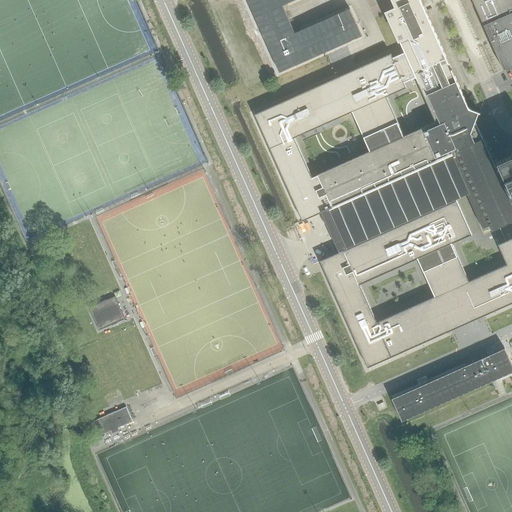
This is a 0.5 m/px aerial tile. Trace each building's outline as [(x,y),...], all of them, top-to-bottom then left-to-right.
[(247,0),(279,73),(362,36),(350,9),(294,33),(293,30),(287,15),(283,8),(282,6),(295,0),(247,0)] [(390,20),(398,39),(404,52),(392,58),(390,54),(383,57),(370,63),(363,66),(359,68),(356,69),(350,71),(349,72),(343,74),(337,77),(330,80),(254,114),(302,222),(322,213),(338,251),(318,260),(366,366),(467,321),(511,301),(511,236),(497,243),(506,263),(468,280),(451,242),(471,234),(455,199),(467,194),(483,230),(490,227),(491,230),(511,221),(511,156),(499,162),(494,165),(489,154),(489,153),(483,140),(482,139),(480,133),(477,128),(474,120),(476,112),(480,114),(480,113),(478,112),(473,110),(472,110),(471,110),(471,109),(470,109),(470,108),(469,108),(469,107),(468,107),(468,106),(467,106),(467,105),(467,104),(465,101),(462,95),(459,88),(456,81),(453,75),(446,58),(443,51),(434,31),(428,18),(420,0),(391,0),(392,2),(395,9),(387,13),(390,20)] [(511,0),(472,0),(504,72),(511,68),(511,0)] [(262,82),(275,77),(252,15),(238,20),(262,82)] [(145,276),(122,276),(159,348),(213,320),(213,312),(216,313),(222,310),(213,310),(214,307),(227,284),(229,285),(234,277),(248,277),(257,294),(247,299),(265,299),(236,243),(233,243),(238,252),(230,252),(230,254),(209,254),(210,263),(187,264),(187,256),(192,253),(163,254),(163,265),(145,265),(145,276)] [(115,296),(88,308),(98,331),(125,319),(115,296)] [(511,367),(504,349),(392,399),(402,422),(495,380),(511,372),(511,367)] [(99,436),(132,422),(126,407),(93,421),(99,436)]
